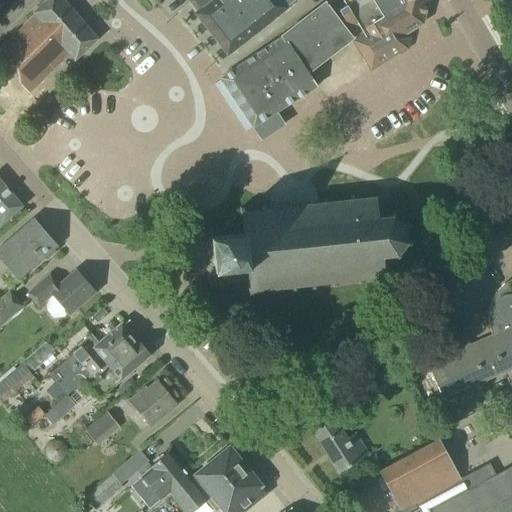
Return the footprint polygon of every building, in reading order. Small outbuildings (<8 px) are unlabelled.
[(74,61),(97,40),(61,0),(48,0),(33,14),(35,17),(0,49),(0,63),(28,93),(69,55),(74,61)] [(194,0),(190,3),(198,13),(196,15),(227,55),(297,0),(194,0)] [(401,51),(407,47),(409,38),(406,33),(421,23),(425,0),(339,0),(344,7),(335,13),(369,68),(400,49),(401,51)] [(260,140),(282,126),(275,113),(315,87),(306,74),(350,40),(323,4),(281,36),(282,37),(221,80),(260,140)] [(0,223),(19,207),(0,184),(0,223)] [(377,220),(375,202),(377,199),(375,197),(373,200),(353,202),(353,197),(349,198),(350,202),(326,205),(326,200),(322,201),(322,205),(305,207),(304,202),(300,203),(301,207),(284,209),(284,204),(280,205),(281,209),(265,211),(264,206),(261,207),(262,211),(243,213),(243,208),(239,209),(242,235),(211,238),(214,273),(246,270),(248,297),(252,297),(252,292),(271,290),(271,295),(275,295),(275,289),(291,288),(292,293),(295,293),(294,287),(311,286),(312,291),(315,291),(315,285),(332,284),(333,289),(337,288),(336,283),(359,281),(359,286),(362,286),(362,281),(382,279),(385,281),(387,279),(383,276),(382,258),(392,257),(397,262),(400,261),(396,255),(403,245),(409,248),(410,244),(404,242),(403,231),(410,228),(407,225),(401,228),(393,220),(394,214),(391,212),(389,219),(377,220)] [(0,259),(18,280),(55,247),(32,220),(0,247),(0,259)] [(94,294),(74,271),(58,286),(49,275),(27,294),(38,306),(52,295),(69,315),(94,294)] [(511,280),(504,285),(496,293),(490,303),(488,314),(489,325),(491,337),(426,366),(442,400),(511,368),(511,280)] [(0,327),(23,307),(9,291),(0,299),(0,327)] [(76,353),(62,365),(79,386),(85,381),(87,383),(100,398),(148,356),(121,324),(98,344),(90,335),(77,346),(78,348),(74,351),(76,353)] [(441,357),(469,345),(466,337),(438,349),(441,357)] [(58,360),(41,371),(55,393),(72,382),(58,360)] [(0,396),(25,376),(16,366),(0,379),(0,396)] [(176,407),(156,382),(141,395),(139,393),(129,401),(150,428),(176,407)] [(324,407),(332,420),(333,420),(367,399),(359,385),(324,407)] [(43,416),(52,426),(75,406),(66,396),(43,416)] [(345,440),(333,420),(332,420),(312,432),(338,473),(366,456),(353,435),(345,440)] [(95,422),(84,431),(94,443),(105,434),(95,422)] [(511,511),(511,490),(501,473),(494,476),(488,465),(460,481),(438,439),(378,471),(399,511),(511,511)] [(177,495),(173,498),(184,511),(192,511),(205,501),(213,511),(216,511),(221,508),(223,511),(240,511),(244,509),(241,505),(261,489),(228,449),(195,476),(195,477),(190,481),(188,478),(173,491),(177,495)] [(173,491),(188,478),(168,453),(139,477),(160,502),(170,494),(173,498),(177,495),(173,491)] [(511,511),(511,466),(501,473),(511,490),(511,511)] [(120,467),(111,475),(120,485),(129,477),(120,467)] [(110,477),(97,488),(108,500),(121,489),(110,477)]
